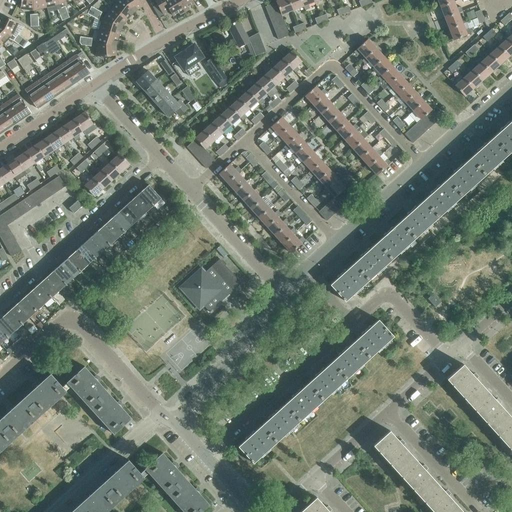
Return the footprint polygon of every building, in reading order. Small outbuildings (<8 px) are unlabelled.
[(20,9),(33,10),(32,0),(20,0),(21,2),(20,9)] [(32,0),(33,10),(46,7),(44,0),(32,0)] [(57,0),(44,0),(46,7),(47,12),(57,10),(57,9),(61,8),(59,4),(57,0)] [(116,0),(111,7),(127,20),(127,19),(127,18),(129,16),(130,16),(133,12),(122,0),(116,0)] [(140,6),(141,7),(142,7),(137,0),(122,0),(133,12),(137,10),(138,8),(140,6)] [(154,0),(160,9),(163,14),(169,11),(172,16),(179,12),(180,14),(184,12),(176,0),(154,0)] [(191,0),(176,0),(184,12),(188,9),(187,7),(193,3),(191,0)] [(278,8),(280,13),(281,15),(292,10),(288,0),(279,0),(276,1),(276,2),(278,8)] [(300,0),(288,0),(292,10),(303,6),(300,0)] [(310,8),(308,4),(314,2),(313,0),(300,0),(303,6),(305,10),(310,8)] [(267,12),(278,8),(276,2),(265,7),(267,12)] [(440,7),(445,18),(458,13),(462,11),(460,6),(456,8),(453,2),(440,7)] [(59,15),(67,12),(64,6),(61,8),(57,9),(57,10),(59,15)] [(93,17),(96,9),(91,6),(87,14),(93,17)] [(127,20),(111,7),(103,18),(121,27),(124,23),(124,22),(126,19),(127,20)] [(269,18),(280,13),(278,8),(267,12),(269,18)] [(99,30),(118,36),(117,36),(118,35),(118,32),(120,32),(121,27),(103,18),(100,16),(102,12),(96,9),(93,17),(98,19),(102,22),(99,30)] [(62,20),(69,17),(67,12),(59,15),(62,20)] [(0,26),(12,35),(18,23),(12,20),(9,18),(8,18),(0,13),(0,14),(0,15),(0,16),(0,26)] [(281,15),(280,13),(269,18),(271,23),(283,19),(281,15)] [(449,29),(462,24),(466,22),(464,17),(460,19),(458,13),(445,18),(449,29)] [(500,21),(504,25),(509,21),(505,17),(500,21)] [(285,24),(283,19),(271,23),(274,29),(285,24)] [(248,38),(238,20),(227,26),(237,44),(248,38)] [(274,29),(276,34),(287,30),(285,24),(274,29)] [(465,30),(462,24),(449,29),(453,40),(467,35),(471,33),(469,28),(465,30)] [(15,37),(12,35),(0,26),(0,41),(2,44),(8,38),(13,40),(15,37)] [(491,29),(487,33),(491,37),(496,33),(491,29)] [(116,40),(117,36),(118,37),(118,36),(99,30),(95,43),(115,45),(117,41),(116,40)] [(289,35),(287,30),(276,34),(278,40),(289,35)] [(56,42),(64,36),(61,32),(53,38),(56,42)] [(256,55),(266,52),(258,33),(249,36),(256,55)] [(482,37),(487,41),(491,37),(487,33),(482,37)] [(18,34),(15,37),(13,40),(18,44),(23,37),(18,34)] [(23,48),(27,41),(23,37),(18,44),(23,48)] [(49,47),(56,42),(53,38),(46,42),(49,47)] [(511,42),(508,38),(499,46),(508,56),(511,53),(511,42)] [(365,58),(375,48),(367,39),(357,49),(354,52),(357,56),(360,53),(365,58)] [(40,53),(42,51),(45,55),(50,52),(47,48),(43,43),(37,47),(40,53)] [(95,43),(96,56),(102,56),(106,56),(116,56),(116,55),(115,55),(115,51),(116,50),(115,45),(95,43)] [(492,46),(495,49),(490,54),(500,64),(508,56),(499,46),(496,43),(492,46)] [(194,44),(187,49),(186,49),(183,52),(183,51),(182,52),(175,57),(184,70),(203,57),(194,44)] [(474,44),(469,49),(473,53),(478,49),(474,44)] [(383,57),(375,48),(365,58),(362,61),(365,64),(368,61),(373,66),(383,57)] [(465,53),(469,57),(473,53),(469,49),(465,53)] [(40,57),(35,50),(30,53),(35,60),(40,57)] [(486,57),(481,62),(491,72),(500,64),(490,54),(487,50),(483,54),(486,57)] [(292,51),(283,59),(292,69),(296,73),(299,69),(296,66),(301,61),(292,51)] [(77,54),(68,60),(81,79),(89,73),(77,54)] [(211,57),(203,62),(220,87),(228,82),(211,57)] [(391,66),(383,57),(373,66),(381,75),(391,66)] [(26,62),(23,58),(18,61),(21,66),(23,68),(28,65),(26,62)] [(474,62),(478,65),(472,70),(482,80),(491,72),(481,62),(478,58),(474,62)] [(11,70),(18,65),(13,59),(7,64),(11,70)] [(284,77),(292,69),(283,59),(274,67),(284,77)] [(72,85),(81,79),(68,60),(59,66),(72,85)] [(173,72),(165,60),(160,63),(168,75),(173,72)] [(218,64),(221,70),(228,65),(224,60),(218,64)] [(456,60),(452,64),(456,69),(460,65),(456,60)] [(349,64),(345,68),(349,72),(353,68),(349,64)] [(447,68),(451,73),(456,69),(452,64),(447,68)] [(51,72),(63,91),(72,85),(59,66),(51,72)] [(381,75),(377,78),(380,81),(378,83),(383,89),(386,87),(385,87),(399,75),(391,66),(381,75)] [(469,73),(464,78),(473,88),(482,80),(472,70),(469,66),(466,70),(469,73)] [(275,85),(284,77),(274,67),(265,75),(275,85)] [(303,73),(308,77),(312,73),(308,68),(303,73)] [(357,73),(353,68),(349,72),(353,77),(357,73)] [(135,81),(144,90),(156,79),(148,70),(135,81)] [(55,97),(63,91),(51,72),(42,78),(55,97)] [(273,93),(270,90),(275,85),(265,75),(257,83),(266,93),(269,97),(273,93)] [(392,88),(397,93),(407,83),(399,75),(385,87),(386,87),(389,91),(392,88)] [(331,80),(335,85),(340,80),(336,76),(331,80)] [(55,97),(42,78),(33,84),(46,102),(55,97)] [(455,86),(464,96),(473,88),(464,78),(455,86)] [(164,88),(156,79),(144,90),(152,99),(164,88)] [(339,89),(344,85),(340,80),(335,85),(339,89)] [(295,81),(290,85),(294,89),(299,85),(295,81)] [(365,81),(360,85),(365,90),(369,86),(365,81)] [(261,98),(266,93),(257,83),(248,91),(257,101),(260,104),(264,101),(261,98)] [(397,100),(400,97),(405,102),(415,92),(407,83),(397,93),(393,96),(397,100)] [(37,108),(46,102),(33,84),(24,90),(37,108)] [(286,89),(290,93),(294,89),(290,85),(286,89)] [(181,91),(189,102),(195,98),(187,86),(181,91)] [(313,105),(324,95),(327,92),(323,88),(320,91),(315,86),(305,96),(313,105)] [(373,90),(369,86),(365,90),(369,94),(373,90)] [(172,97),(164,88),(152,99),(160,108),(172,97)] [(248,91),(239,98),(248,109),(257,101),(248,91)] [(408,105),(413,110),(423,101),(415,92),(405,102),(401,105),(405,108),(408,105)] [(9,100),(22,119),(31,113),(18,94),(9,100)] [(347,98),(351,102),(356,98),(352,94),(347,98)] [(328,100),(324,95),(313,105),(321,113),(331,104),(336,100),(333,96),(328,100)] [(277,96),(273,100),(277,105),(281,101),(277,96)] [(172,97),(160,108),(168,117),(175,111),(179,117),(188,109),(179,100),(176,102),(172,97)] [(243,114),(248,109),(239,98),(230,106),(240,117),(243,120),(247,117),(243,114)] [(355,107),(360,103),(356,98),(351,102),(355,107)] [(380,107),(385,103),(381,99),(376,103),(380,107)] [(22,119),(9,100),(0,106),(13,125),(22,119)] [(268,104),(272,109),(277,105),(273,100),(268,104)] [(413,110),(421,119),(422,118),(426,114),(431,111),(431,110),(423,101),(413,110)] [(389,108),(385,103),(380,107),(384,112),(389,108)] [(340,107),(337,110),(331,104),(321,113),(329,122),(339,113),(343,110),(340,107)] [(0,106),(0,123),(5,131),(13,125),(0,106)] [(221,114),(231,125),(240,117),(230,106),(221,114)] [(363,115),(367,120),(372,116),(367,111),(363,115)] [(439,119),(431,111),(426,114),(434,123),(439,119)] [(93,124),(85,112),(75,119),(83,130),(85,135),(90,132),(87,128),(93,124)] [(260,112),(255,116),(259,121),(264,117),(260,112)] [(347,122),(339,113),(329,122),(337,131),(347,122)] [(222,133),(231,125),(221,114),(213,122),(222,133)] [(434,123),(426,114),(422,118),(430,127),(434,123)] [(251,120),(255,125),(259,121),(255,116),(251,120)] [(371,124),(376,120),(372,116),(367,120),(371,124)] [(397,116),(392,121),(396,125),(401,121),(397,116)] [(274,130),(279,135),(289,126),(281,117),(271,126),(271,127),(268,130),(271,133),(274,130)] [(422,118),(421,119),(417,122),(425,131),(430,127),(422,118)] [(77,134),(83,130),(75,119),(65,125),(73,137),(76,141),(80,138),(77,134)] [(511,119),(507,125),(506,124),(504,122),(500,126),(502,128),(503,129),(501,131),(500,130),(493,137),(508,154),(511,150),(511,119)] [(405,125),(401,121),(396,125),(400,130),(405,125)] [(204,130),(213,141),(222,133),(213,122),(204,130)] [(356,125),(353,128),(347,122),(337,131),(345,140),(355,130),(359,127),(356,125)] [(417,122),(413,126),(421,135),(425,131),(417,122)] [(67,141),(73,137),(65,125),(55,132),(63,144),(66,148),(70,145),(67,141)] [(289,126),(279,135),(276,138),(279,142),(282,139),(287,144),(297,135),(289,126)] [(413,126),(409,130),(417,139),(421,135),(413,126)] [(242,128),(237,132),(242,137),(246,133),(242,128)] [(379,133),(383,137),(387,133),(383,129),(379,133)] [(199,143),(203,148),(204,149),(213,141),(204,130),(195,138),(195,139),(199,143)] [(363,139),(355,130),(345,140),(353,149),(363,139)] [(412,143),(417,139),(409,130),(404,134),(412,143)] [(60,152),(57,147),(63,144),(55,132),(45,138),(53,150),(56,154),(60,152)] [(233,136),(237,141),(242,137),(237,132),(233,136)] [(387,142),(391,138),(387,133),(383,137),(387,142)] [(305,143),(297,135),(287,144),(295,153),(305,143)] [(91,150),(93,152),(104,142),(106,144),(109,141),(105,137),(91,150)] [(92,141),(96,145),(100,141),(96,137),(92,141)] [(479,149),(470,158),(485,175),(497,164),(496,163),(500,159),(501,160),(508,154),(493,137),(486,143),(486,144),(484,146),(483,145),(481,143),(477,147),(479,148),(479,149)] [(48,154),(53,150),(45,138),(36,145),(43,157),(46,161),(50,158),(48,154)] [(186,147),(187,147),(190,151),(199,143),(195,139),(186,147)] [(361,157),(371,148),(363,139),(353,149),(361,157)] [(392,148),(397,144),(393,139),(388,143),(392,148)] [(91,149),(96,145),(92,141),(87,145),(91,149)] [(259,146),(263,150),(267,146),(263,141),(259,146)] [(203,148),(199,143),(190,151),(194,156),(203,148)] [(303,162),(313,152),(305,143),(295,153),(291,156),(295,160),(298,157),(303,162)] [(103,144),(98,148),(102,152),(107,148),(103,144)] [(224,144),(220,148),(224,153),(228,149),(224,144)] [(26,152),(34,163),(43,157),(36,145),(26,152)] [(271,150),(267,146),(263,150),(267,155),(271,150)] [(98,156),(102,152),(98,148),(94,152),(98,156)] [(198,160),(207,152),(204,149),(203,148),(194,156),(198,160)] [(215,152),(219,157),(224,153),(220,148),(215,152)] [(361,157),(368,166),(379,157),(382,154),(379,150),(376,153),(371,148),(361,157)] [(116,157),(111,162),(120,172),(129,164),(117,150),(113,154),(116,157)] [(24,170),(34,163),(26,152),(16,158),(24,170)] [(74,156),(78,161),(83,157),(78,152),(74,156)] [(198,160),(202,164),(211,156),(207,152),(198,160)] [(321,161),(313,152),(303,162),(299,165),(303,169),(306,166),(311,171),(321,161)] [(250,154),(245,158),(249,162),(254,158),(250,154)] [(74,165),(78,161),(74,156),(70,161),(74,165)] [(215,161),(211,156),(202,164),(206,169),(215,161)] [(384,162),(379,157),(368,166),(377,175),(387,166),(390,162),(387,159),(384,162)] [(6,165),(14,177),(24,170),(16,158),(6,165)] [(258,163),(254,158),(249,162),(253,167),(258,163)] [(473,186),(485,175),(470,158),(460,167),(460,166),(459,166),(458,164),(454,168),(455,170),(456,171),(454,173),(446,179),(462,196),(469,189),(468,188),(472,184),(473,186)] [(274,163),(279,168),(283,164),(279,159),(274,163)] [(85,160),(81,164),(85,168),(89,164),(85,160)] [(319,179),(329,170),(321,161),(311,171),(307,174),(311,177),(314,174),(319,179)] [(111,162),(102,170),(112,180),(120,172),(111,162)] [(80,172),(85,168),(81,164),(76,168),(80,172)] [(229,164),(219,173),(227,182),(237,173),(241,170),(237,166),(234,169),(229,164)] [(283,172),(287,168),(283,164),(279,168),(283,172)] [(0,177),(4,183),(14,177),(6,165),(0,168),(0,177)] [(56,165),(51,169),(55,174),(60,170),(56,165)] [(103,188),(112,180),(102,170),(99,166),(95,170),(98,173),(93,178),(103,188)] [(55,174),(51,169),(46,172),(50,177),(55,174)] [(322,183),(327,188),(337,179),(329,170),(319,179),(315,182),(319,186),(322,183)] [(266,171),(261,175),(265,180),(270,176),(266,171)] [(245,182),(237,173),(227,182),(235,191),(245,182)] [(84,186),(94,196),(103,188),(93,178),(91,175),(87,178),(89,181),(84,186)] [(59,176),(54,179),(60,189),(65,186),(59,176)] [(274,180),(270,176),(265,180),(269,184),(274,180)] [(290,181),(294,185),(299,181),(295,177),(290,181)] [(37,179),(32,182),(35,187),(40,184),(37,179)] [(55,193),(60,189),(54,179),(49,183),(55,193)] [(330,192),(335,197),(336,196),(340,192),(345,188),(337,179),(327,188),(323,191),(327,195),(330,192)] [(454,202),(462,196),(446,179),(439,186),(440,186),(438,188),(436,187),(434,185),(430,189),(432,191),(433,192),(423,200),(438,217),(450,206),(449,205),(453,201),(454,202)] [(303,186),(299,181),(294,185),(298,190),(303,186)] [(30,190),(35,187),(32,182),(27,185),(30,190)] [(243,200),(253,190),(245,182),(235,191),(243,200)] [(51,196),(55,193),(49,183),(44,186),(51,196)] [(145,188),(143,185),(139,189),(154,206),(153,205),(161,198),(148,185),(145,188)] [(39,189),(46,199),(51,196),(44,186),(39,189)] [(352,197),(345,188),(340,192),(348,201),(352,197)] [(41,202),(46,199),(39,189),(34,192),(41,202)] [(137,195),(133,198),(146,212),(153,206),(154,206),(139,189),(134,193),(137,195)] [(281,189),(277,193),(281,197),(285,193),(281,189)] [(261,199),(253,190),(243,200),(251,209),(261,199)] [(29,196),(36,206),(41,202),(34,192),(29,196)] [(348,201),(340,192),(336,196),(344,205),(348,201)] [(289,198),(285,193),(281,197),(285,202),(289,198)] [(14,194),(9,197),(12,202),(17,199),(14,194)] [(306,198),(310,203),(315,199),(311,194),(306,198)] [(31,209),(36,206),(29,196),(24,199),(31,209)] [(336,196),(335,197),(331,200),(339,209),(344,205),(336,196)] [(7,198),(2,202),(6,207),(11,203),(7,198)] [(130,201),(128,199),(124,202),(139,219),(140,219),(139,218),(146,212),(133,198),(130,201)] [(20,202),(26,212),(31,209),(24,199),(20,202)] [(259,218),(269,208),(261,199),(251,209),(259,218)] [(314,207),(319,203),(315,199),(310,203),(314,207)] [(69,208),(74,213),(82,206),(77,200),(69,208)] [(327,204),(335,213),(339,209),(331,200),(327,204)] [(426,228),(427,227),(438,217),(423,200),(414,209),(413,208),(411,206),(407,210),(409,212),(410,213),(408,215),(407,215),(400,221),(415,238),(422,231),(421,230),(425,226),(426,228)] [(21,215),(26,212),(20,202),(15,205),(21,215)] [(122,208),(119,211),(131,225),(138,219),(139,220),(139,219),(124,202),(120,206),(122,208)] [(327,204),(323,208),(331,217),(335,213),(327,204)] [(15,205),(10,209),(17,219),(21,215),(15,205)] [(297,206),(293,210),(297,215),(301,211),(297,206)] [(274,213),(269,208),(259,218),(267,226),(277,217),(280,214),(277,210),(274,213)] [(318,212),(326,221),(331,217),(323,208),(318,212)] [(10,209),(5,212),(12,222),(17,219),(10,209)] [(116,214),(114,212),(110,216),(125,232),(124,231),(131,225),(119,211),(116,214)] [(305,215),(301,211),(297,215),(301,219),(305,215)] [(7,225),(12,222),(5,212),(0,215),(7,225)] [(107,222),(104,224),(117,238),(124,232),(124,233),(125,232),(110,216),(105,219),(107,222)] [(285,219),(282,222),(277,217),(267,226),(275,235),(285,226),(288,223),(285,219)] [(302,221),(305,224),(306,226),(311,221),(307,217),(302,221)] [(408,245),(415,238),(400,221),(393,228),(391,230),(390,229),(388,227),(384,231),(385,233),(386,234),(377,242),(392,259),(404,248),(403,247),(407,243),(408,245)] [(101,227),(99,225),(95,229),(110,246),(111,245),(110,244),(117,238),(104,224),(101,227)] [(0,229),(0,235),(10,230),(7,225),(2,228),(0,229)] [(275,235),(282,244),(293,234),(296,231),(293,228),(290,231),(285,226),(275,235)] [(93,235),(90,238),(102,251),(109,245),(110,246),(95,229),(91,233),(93,235)] [(13,235),(10,230),(0,235),(0,237),(2,241),(13,235)] [(298,240),(293,234),(282,244),(291,253),(305,240),(301,237),(298,240)] [(16,240),(13,235),(2,241),(5,246),(16,240)] [(87,240),(85,238),(80,242),(96,259),(96,258),(95,258),(102,251),(90,238),(87,240)] [(5,246),(8,251),(19,245),(16,240),(5,246)] [(78,248),(75,251),(88,264),(94,258),(95,259),(96,259),(80,242),(76,246),(78,248)] [(380,270),(392,259),(377,242),(367,251),(366,250),(365,248),(361,252),(362,254),(363,255),(361,257),(353,263),(369,280),(376,273),(375,272),(379,268),(380,270)] [(22,251),(19,245),(8,251),(11,256),(22,251)] [(72,254),(70,251),(66,255),(81,272),(81,271),(88,264),(75,251),(72,254)] [(64,261),(61,264),(73,278),(80,271),(81,272),(66,255),(62,259),(64,261)] [(203,271),(201,269),(180,288),(199,308),(203,305),(209,312),(241,283),(218,257),(203,271)] [(360,285),(361,286),(369,280),(353,263),(346,270),(347,270),(344,272),(343,271),(341,269),(337,273),(339,275),(340,276),(330,284),(345,301),(357,290),(356,289),(360,285)] [(57,267),(55,265),(51,268),(66,285),(67,285),(66,284),(73,278),(61,264),(57,267)] [(49,274),(46,277),(58,291),(65,285),(66,285),(51,268),(47,272),(49,274)] [(43,280),(41,278),(37,281),(52,298),(52,297),(58,291),(46,277),(43,280)] [(35,287),(31,290),(44,304),(51,298),(52,299),(52,298),(37,281),(33,285),(35,287)] [(28,293),(26,291),(22,295),(37,311),(38,311),(37,310),(44,304),(31,290),(28,293)] [(435,307),(441,302),(433,294),(427,299),(435,307)] [(20,301),(17,303),(29,317),(36,311),(37,312),(37,311),(22,295),(18,298),(20,301)] [(12,304),(8,308),(23,325),(23,324),(22,323),(29,317),(17,303),(14,306),(12,304)] [(3,312),(5,314),(2,317),(15,330),(22,324),(22,325),(23,325),(8,308),(3,312)] [(0,328),(8,338),(9,337),(8,337),(15,330),(2,317),(0,318),(0,328)] [(363,331),(364,332),(354,341),(370,357),(382,347),(380,345),(384,342),(386,343),(393,336),(378,319),(370,326),(371,327),(369,329),(368,327),(367,328),(366,326),(362,329),(363,331)] [(32,334),(37,330),(33,325),(28,330),(32,334)] [(0,343),(7,337),(8,338),(0,328),(0,343)] [(338,355),(331,362),(346,378),(354,372),(353,371),(357,367),(358,368),(370,357),(354,341),(345,349),(344,348),(344,349),(342,347),(338,350),(340,352),(341,354),(339,356),(338,355)] [(7,350),(10,354),(17,348),(14,344),(7,350)] [(317,373),(317,374),(308,383),(323,400),(335,389),(334,387),(338,384),(339,385),(346,378),(331,362),(324,368),(325,369),(322,371),(321,369),(321,370),(319,368),(315,371),(317,373)] [(446,379),(469,404),(486,389),(476,379),(478,377),(475,373),(473,375),(463,364),(446,379)] [(79,395),(91,407),(90,408),(108,392),(107,392),(107,393),(98,383),(99,382),(98,382),(97,382),(93,378),(94,377),(93,377),(84,367),(85,367),(84,366),(66,382),(67,383),(62,387),(65,390),(71,385),(79,394),(78,395),(79,396),(79,395)] [(66,391),(65,390),(62,387),(50,373),(50,374),(50,375),(40,384),(40,383),(39,383),(40,384),(35,388),(35,387),(34,388),(35,389),(25,398),(24,397),(40,415),(40,414),(52,402),(53,403),(52,402),(65,391),(66,392),(66,391)] [(311,410),(323,400),(308,383),(298,391),(296,389),(292,393),(293,394),(293,395),(295,396),(292,398),(292,397),(285,404),(300,421),(307,414),(306,413),(310,409),(311,410)] [(495,400),(486,389),(469,404),(492,429),(509,414),(499,404),(501,402),(498,398),(495,400)] [(108,392),(90,408),(91,408),(102,420),(101,421),(102,421),(103,420),(114,433),(113,434),(131,418),(130,418),(121,408),(122,408),(121,407),(121,408),(117,403),(117,402),(116,403),(107,393),(108,392)] [(39,414),(40,415),(24,397),(25,398),(15,407),(14,406),(13,407),(14,407),(10,411),(9,411),(8,411),(9,412),(0,420),(0,422),(15,438),(14,437),(26,425),(27,426),(28,426),(27,425),(39,414)] [(291,426),(293,427),(300,421),(285,404),(277,410),(278,411),(276,413),(274,412),(273,410),(269,414),(270,415),(270,416),(271,416),(261,425),(277,442),(289,431),(287,429),(291,426)] [(334,428),(341,422),(333,413),(326,420),(334,428)] [(492,429),(511,451),(511,418),(509,414),(492,429)] [(14,438),(15,438),(0,422),(0,449),(1,449),(2,450),(2,449),(1,448),(14,437),(14,438)] [(265,452),(277,442),(261,425),(252,433),(251,433),(249,431),(245,435),(247,436),(247,437),(248,438),(246,440),(245,439),(238,446),(248,457),(253,463),(261,456),(259,455),(263,451),(265,452)] [(396,471),(412,456),(403,445),(404,443),(401,440),(399,441),(389,430),(373,445),(396,471)] [(233,449),(244,461),(248,457),(238,446),(237,445),(233,449)] [(168,494),(186,479),(186,478),(185,479),(176,469),(177,468),(176,468),(175,469),(171,464),(172,463),(171,464),(162,454),(163,453),(162,453),(144,468),(145,469),(140,473),(143,476),(149,472),(157,481),(156,481),(157,482),(157,481),(169,493),(168,494)] [(422,466),(412,456),(396,471),(419,496),(435,481),(426,470),(427,468),(424,465),(422,466)] [(144,477),(143,476),(140,473),(128,460),(128,461),(118,470),(118,469),(117,469),(118,470),(113,474),(113,473),(112,474),(113,475),(103,484),(103,483),(102,483),(118,501),(119,501),(118,500),(130,488),(131,489),(131,488),(143,477),(144,478),(144,477)] [(186,479),(168,494),(168,495),(169,494),(180,506),(179,507),(180,508),(181,507),(185,511),(200,511),(209,505),(209,504),(208,505),(199,495),(200,494),(199,494),(195,490),(195,489),(194,489),(185,479),(186,479)] [(445,492),(444,491),(435,481),(419,496),(433,511),(451,511),(458,506),(449,496),(450,494),(447,490),(445,492)] [(77,506),(81,511),(104,511),(105,511),(117,500),(118,501),(102,483),(103,484),(93,493),(92,492),(93,493),(88,497),(87,496),(87,497),(88,498),(78,507),(77,506)] [(300,511),(299,511),(329,511),(331,510),(328,506),(326,508),(316,497),(300,511)] [(511,511),(511,503),(503,511),(511,511)]
